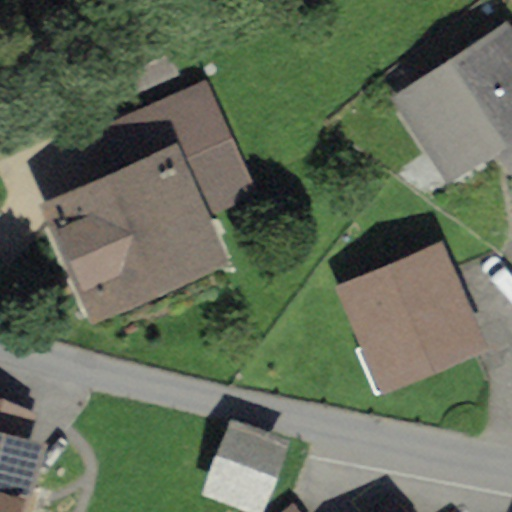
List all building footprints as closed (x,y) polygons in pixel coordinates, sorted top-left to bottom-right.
[(511,40),(495,13),(401,72),(443,140),(498,106),(511,128),(511,40)] [(128,187),(51,221),(95,320),(212,268),(194,228),(242,206),(195,102),(107,141),(128,187)] [(429,264),(338,303),(377,395),(468,356),(429,264)] [(0,511),(26,436),(0,427),(0,511)] [(281,453),(229,433),(209,487),(261,507),(281,453)]
